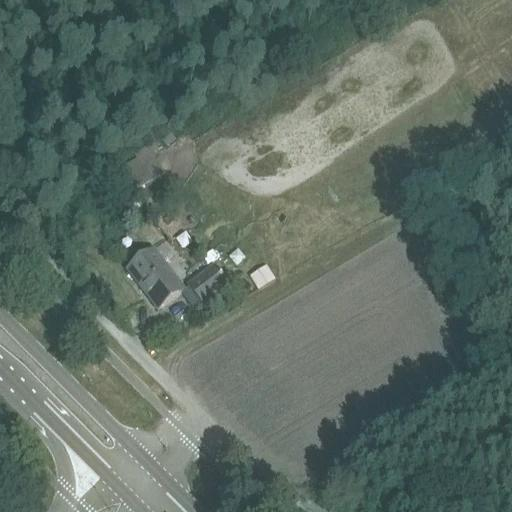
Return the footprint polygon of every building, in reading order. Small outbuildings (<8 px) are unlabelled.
[(157,140),(147,147),(154,157),(164,151),(157,140)] [(164,178),(150,155),(124,172),(139,194),(164,178)] [(171,217),(163,223),(168,229),(176,223),(171,217)] [(235,271),(244,263),(235,252),(225,260),(235,271)] [(154,253),(128,273),(159,313),(184,293),(154,253)] [(215,269),(189,289),(205,309),(230,289),(215,269)] [(264,272),(246,283),(254,297),(272,286),(264,272)]
